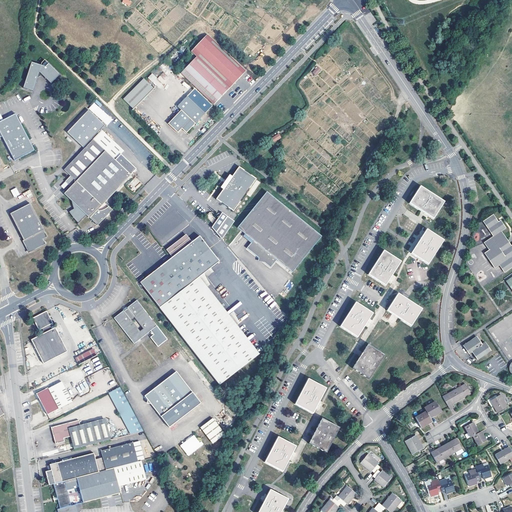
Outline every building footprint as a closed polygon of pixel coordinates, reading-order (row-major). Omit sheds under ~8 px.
[(480,25),(485,17),(477,13),(472,21),(480,25)] [(214,105),(246,70),(207,33),(190,51),(196,56),(180,73),(214,105)] [(31,62),(24,88),(34,91),(38,77),(43,75),(52,83),(60,73),(48,63),(45,66),(41,65),(31,62)] [(153,82),(157,78),(152,73),(148,78),(153,82)] [(158,86),(167,76),(163,73),(154,83),(158,86)] [(147,77),(125,99),(135,109),(157,87),(147,77)] [(187,96),(177,107),(181,110),(168,124),(178,133),(182,129),(186,133),(205,114),(187,96)] [(66,131),(82,146),(96,131),(99,133),(101,131),(98,128),(104,122),(87,107),(66,131)] [(2,120),(0,121),(0,129),(16,161),(35,150),(32,145),(30,147),(27,141),(30,140),(22,123),(19,125),(17,122),(20,120),(17,113),(2,120)] [(113,210),(105,203),(137,169),(121,154),(124,151),(102,130),(101,131),(99,133),(93,139),(64,170),(70,176),(65,181),(69,185),(74,179),(76,181),(64,194),(76,204),(73,207),(74,209),(69,211),(71,214),(73,218),(76,220),(79,224),(98,226),(113,210)] [(358,151),(364,156),(368,152),(362,146),(358,151)] [(232,176),(223,189),(216,199),(225,205),(234,211),(256,178),(238,166),(232,176)] [(220,187),(223,189),(232,176),(229,175),(220,187)] [(420,186),(409,204),(423,212),(433,219),(444,202),(420,186)] [(16,187),(10,190),(14,197),(20,194),(16,187)] [(293,272),(322,235),(266,192),(237,229),(252,242),(246,250),(260,259),(261,258),(263,259),(262,261),(271,268),(277,260),(293,272)] [(31,204),(11,214),(24,240),(23,241),(28,250),(30,249),(30,251),(31,252),(46,245),(44,240),(48,238),(31,204)] [(209,214),(206,217),(212,223),(215,220),(209,214)] [(493,215),(483,221),(493,236),(484,242),(489,250),(485,253),(495,268),(500,265),(505,272),(511,267),(511,245),(511,246),(501,231),(506,228),(500,220),(498,222),(493,215)] [(227,217),(216,233),(222,240),(234,222),(227,217)] [(420,239),(411,254),(428,265),(444,240),(426,230),(420,239)] [(172,258),(192,242),(186,235),(166,250),(172,258)] [(179,333),(220,302),(207,286),(200,277),(204,273),(219,262),(199,236),(192,242),(172,258),(140,282),(160,308),(179,333)] [(383,251),(368,275),(385,286),(389,279),(401,262),(383,251)] [(235,282),(227,272),(217,280),(224,290),(235,282)] [(200,277),(207,286),(210,284),(204,273),(200,277)] [(398,294),(387,311),(394,315),(411,326),(422,309),(398,294)] [(137,300),(127,308),(128,309),(128,310),(125,313),(124,311),(123,311),(114,318),(134,344),(151,331),(154,335),(150,337),(158,347),(167,340),(137,300)] [(220,302),(179,333),(220,385),(260,354),(237,325),(229,315),(220,302)] [(355,303),(340,327),(357,338),(366,324),(372,314),(355,303)] [(53,323),(50,316),(48,317),(45,312),(33,318),(39,330),(42,329),(45,333),(31,340),(43,364),(67,352),(55,328),(52,329),(50,325),(53,323)] [(229,315),(237,325),(240,323),(234,312),(229,315)] [(477,337),(464,346),(469,354),(472,352),(477,360),(490,351),(485,343),(482,345),(477,337)] [(361,354),(352,368),(369,379),(385,355),(368,344),(361,354)] [(79,365),(97,355),(94,350),(76,359),(79,365)] [(176,371),(144,396),(169,428),(201,403),(176,371)] [(308,379),(295,404),(313,414),(317,406),(326,388),(308,379)] [(62,382),(49,389),(48,388),(36,394),(39,399),(47,415),(72,402),(62,382)] [(460,386),(443,396),(442,397),(450,410),(453,408),(452,405),(461,399),(466,397),(460,386)] [(143,431),(120,387),(109,392),(131,434),(143,431)] [(500,395),(490,401),(497,413),(507,407),(500,395)] [(435,402),(424,408),(426,412),(430,418),(441,412),(438,407),(435,402)] [(432,422),(430,418),(426,412),(415,418),(421,428),(432,422)] [(315,432),(308,444),(326,453),(340,428),(322,418),(315,432)] [(213,419),(201,428),(213,444),(225,435),(213,419)] [(74,449),(111,440),(106,420),(80,426),(79,420),(51,427),(55,444),(65,441),(64,438),(70,437),(74,449)] [(473,436),(479,433),(474,426),(472,423),(464,427),(470,438),(473,436)] [(479,433),(473,436),(478,446),(486,441),(484,437),(481,432),(479,433)] [(181,447),(189,457),(204,445),(202,442),(200,444),(194,436),(181,447)] [(415,436),(405,441),(412,454),(424,448),(422,445),(421,445),(415,436)] [(278,437),(265,462),(283,472),(290,458),(296,446),(278,437)] [(452,441),(443,446),(449,456),(462,449),(456,438),(452,441)] [(106,470),(141,461),(144,460),(139,442),(133,443),(101,451),(102,458),(106,470)] [(435,450),(431,453),(437,463),(449,456),(443,446),(435,450)] [(511,453),(509,448),(495,455),(500,464),(511,457),(511,453)] [(372,452),(370,454),(379,462),(381,460),(372,452)] [(65,481),(76,478),(98,472),(95,459),(94,453),(50,465),(51,469),(51,470),(46,472),(49,485),(53,484),(65,481)] [(378,470),(380,467),(377,465),(379,463),(368,454),(360,463),(365,467),(371,472),(372,471),(375,473),(378,470)] [(95,459),(98,472),(106,470),(102,458),(95,459)] [(83,503),(120,493),(118,486),(145,479),(141,461),(106,470),(98,472),(76,478),(83,503)] [(475,467),(476,469),(479,477),(482,476),(483,479),(491,476),(488,466),(487,463),(483,464),(475,467)] [(480,480),(479,477),(476,469),(469,472),(470,475),(465,476),(469,486),(477,484),(476,481),(480,480)] [(375,473),(373,476),(375,479),(375,480),(380,484),(383,487),(391,478),(382,471),(381,472),(378,470),(375,473)] [(510,484),(511,487),(511,486),(511,473),(503,479),(507,486),(510,484)] [(441,490),(442,493),(445,492),(446,494),(455,491),(451,481),(447,482),(446,479),(438,482),(441,490)] [(438,482),(438,480),(430,482),(431,485),(427,486),(430,496),(439,494),(438,492),(441,490),(438,482)] [(58,511),(57,511),(77,511),(76,504),(71,505),(65,481),(53,484),(57,497),(59,497),(59,498),(59,499),(57,500),(60,508),(57,509),(58,511)] [(341,504),(344,507),(346,504),(347,504),(352,498),(356,494),(347,486),(338,497),(340,498),(337,501),(341,504)] [(265,500),(258,511),(281,511),(288,499),(270,490),(265,500)] [(379,503),(376,506),(383,511),(385,508),(390,511),(392,511),(402,501),(392,493),(389,497),(382,505),(379,503)] [(337,501),(334,498),(332,501),(330,500),(321,511),(322,511),(335,511),(339,507),(338,506),(341,504),(337,501)]
